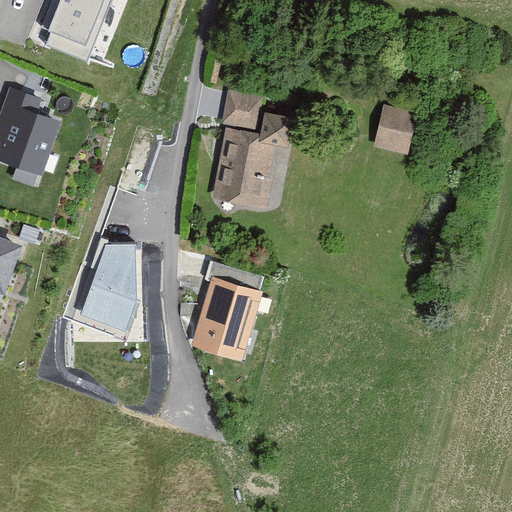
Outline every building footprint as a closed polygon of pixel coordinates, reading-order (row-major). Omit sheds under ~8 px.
[(110,0),(50,0),(42,24),(51,28),(45,44),(89,60),(110,0)] [(44,96),(9,84),(0,110),(0,157),(43,173),(62,118),(39,110),(44,96)] [(277,100),(236,93),(232,129),(272,136),(276,114),(277,100)] [(420,112),(385,104),(375,149),(410,156),(420,112)] [(309,119),(276,114),(272,136),(232,129),(220,200),(277,210),(287,148),(304,151),(309,119)] [(0,288),(5,290),(22,241),(0,233),(0,288)] [(132,320),(136,240),(94,238),(90,318),(132,320)] [(268,295),(211,279),(193,345),(250,360),(268,295)]
